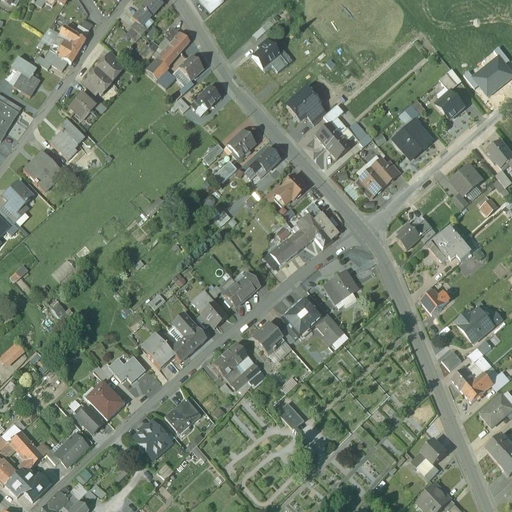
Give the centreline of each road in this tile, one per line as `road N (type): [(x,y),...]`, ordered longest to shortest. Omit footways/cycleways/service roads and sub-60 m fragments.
road 1 (residential): [(25,511),(302,265),(362,227)]
road 2 (residential): [(487,511),(388,268),(362,227)]
road 3 (residential): [(362,227),(233,84),(179,0)]
road 4 (residential): [(362,227),(511,102)]
road 5 (residential): [(0,173),(103,30)]
